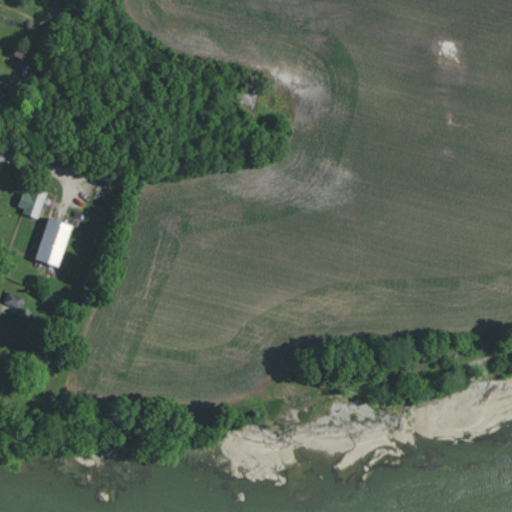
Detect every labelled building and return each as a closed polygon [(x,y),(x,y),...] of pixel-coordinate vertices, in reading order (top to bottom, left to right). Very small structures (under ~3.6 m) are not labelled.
[(0,79),(11,84),(0,109),(0,79)] [(30,215),(42,186),(56,192),(44,220),(30,215)] [(17,209),(38,217),(47,195),(25,187),(17,209)] [(49,258),(60,230),(74,235),(62,264),(49,258)] [(0,316),(24,326),(32,304),(0,291),(0,316)]
